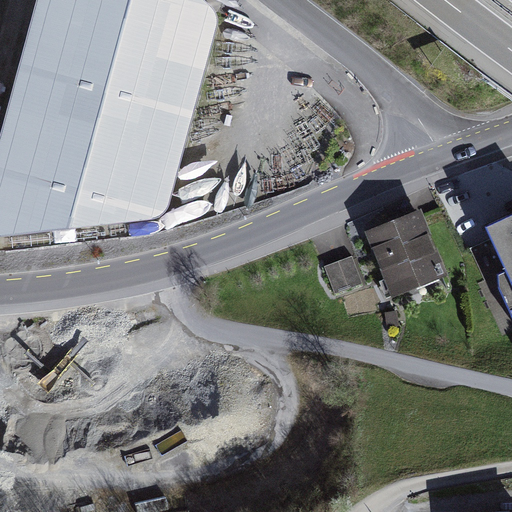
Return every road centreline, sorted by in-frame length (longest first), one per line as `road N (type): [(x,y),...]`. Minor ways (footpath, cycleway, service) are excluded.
road 1 (residential): [(156,268),(182,311),(200,323),(511,389)]
road 2 (residential): [(449,157),(264,234),(156,268)]
road 3 (residential): [(289,0),(385,80),(449,157)]
road 4 (residential): [(156,268),(0,293)]
road 5 (residential): [(511,469),(407,487),(365,511)]
